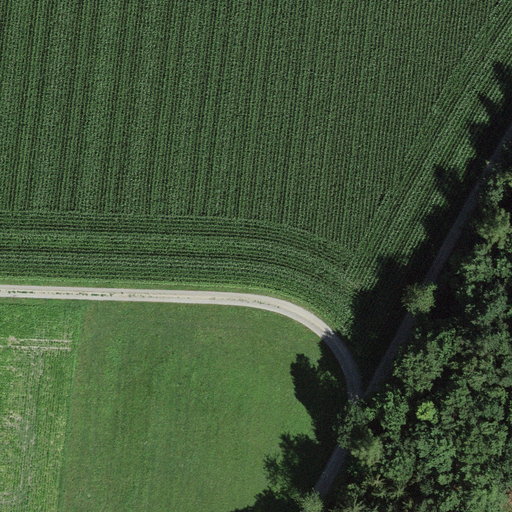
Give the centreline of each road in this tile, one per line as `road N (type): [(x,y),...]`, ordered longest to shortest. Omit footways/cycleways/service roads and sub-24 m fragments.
road 1 (track): [(511,123),(312,511)]
road 2 (track): [(0,288),(291,306),(325,331),(348,375),(354,420)]
